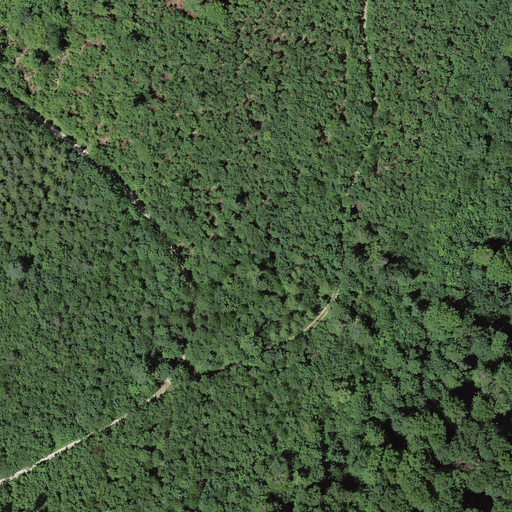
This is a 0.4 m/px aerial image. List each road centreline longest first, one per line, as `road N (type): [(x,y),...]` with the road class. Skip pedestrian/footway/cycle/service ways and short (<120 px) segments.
road 1 (track): [(366,0),(373,135),(348,195),(343,265),(327,319),(244,364),(157,396)]
road 2 (track): [(157,396),(190,340),(186,275),(136,200),(0,92)]
road 3 (track): [(0,483),(157,396)]
